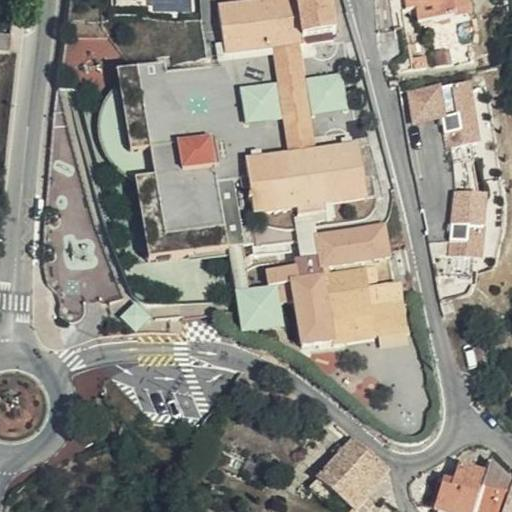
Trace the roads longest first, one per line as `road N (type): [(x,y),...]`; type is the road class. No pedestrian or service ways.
road 1 (residential): [(55,370),(129,349),(206,348),(249,357),(399,457),(418,458),(480,423)]
road 2 (residential): [(358,0),(437,325),(463,401),(480,423)]
road 3 (secondary): [(13,350),(41,0)]
road 4 (secondary): [(0,450),(36,447),(57,428),(64,402),(55,370)]
